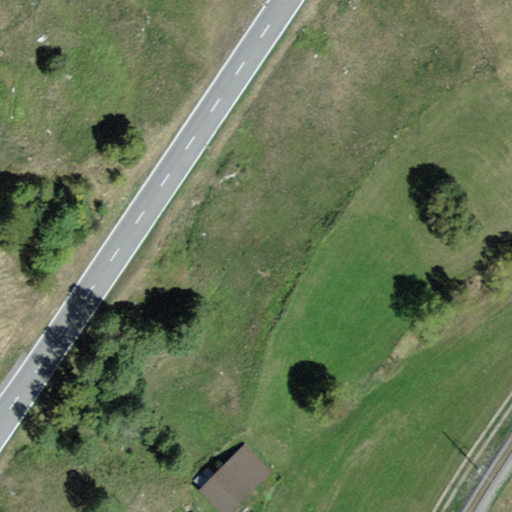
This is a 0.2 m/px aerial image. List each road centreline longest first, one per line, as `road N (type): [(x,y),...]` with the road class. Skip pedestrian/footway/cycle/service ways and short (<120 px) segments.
road 1 (primary): [(290,0),(0,427)]
road 2 (track): [(511,401),(437,511)]
